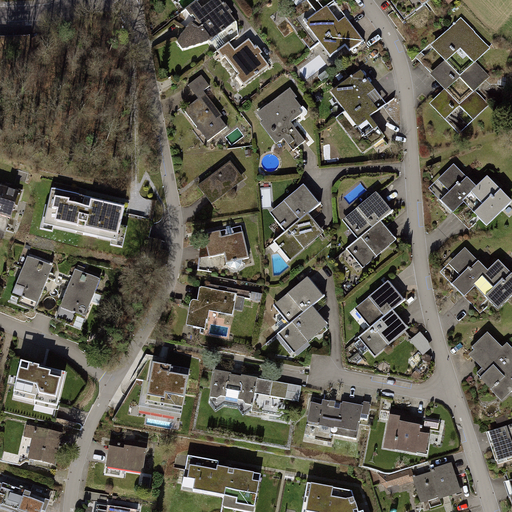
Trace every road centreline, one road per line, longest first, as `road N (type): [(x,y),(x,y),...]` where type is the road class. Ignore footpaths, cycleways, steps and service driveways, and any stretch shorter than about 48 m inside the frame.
road 1 (residential): [(365,0),(400,58),(427,309),(491,511)]
road 2 (residential): [(128,0),(178,227),(174,264),(141,340),(112,382)]
road 3 (residential): [(112,382),(78,456),(69,511)]
road 4 (residential): [(0,321),(112,382)]
